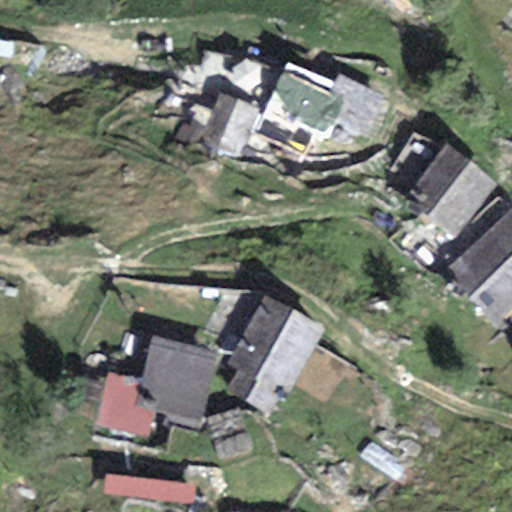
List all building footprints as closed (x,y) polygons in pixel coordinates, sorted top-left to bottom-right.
[(313,175),(344,104),(287,79),(256,150),(313,175)] [(495,199),(440,143),(385,197),(440,253),(495,199)] [(448,285),(503,353),(511,345),(511,242),(508,237),(448,285)] [(285,447),(323,376),(265,345),(227,416),(285,447)] [(158,419),(174,367),(117,350),(101,402),(158,419)]
